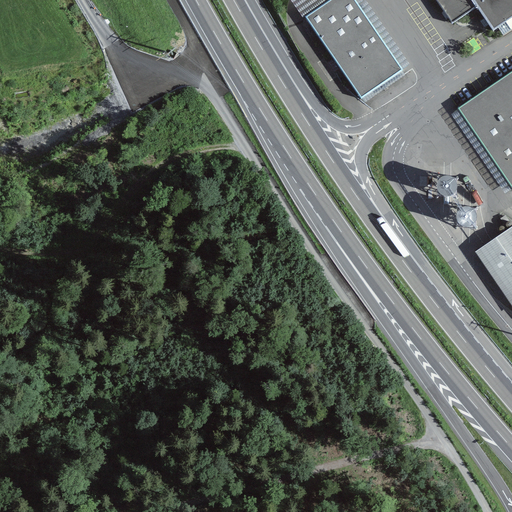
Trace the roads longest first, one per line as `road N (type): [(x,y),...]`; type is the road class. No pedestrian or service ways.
road 1 (track): [(487,511),(199,81)]
road 2 (track): [(244,145),(198,150),(148,172),(65,274),(0,400)]
road 3 (motorway): [(333,220),(382,317),(511,505)]
road 4 (motorway): [(415,277),(233,0)]
road 5 (track): [(150,511),(442,438)]
road 6 (motorway): [(333,220),(511,448)]
road 7 (residential): [(423,98),(398,141),(393,170),(511,329)]
road 8 (motorway): [(196,0),(333,220)]
road 9 (motorway): [(376,124),(344,126),(328,117),(242,0)]
road 10 (motorway): [(415,277),(362,168),(376,124)]
road 11 (motorway): [(511,397),(415,277)]
